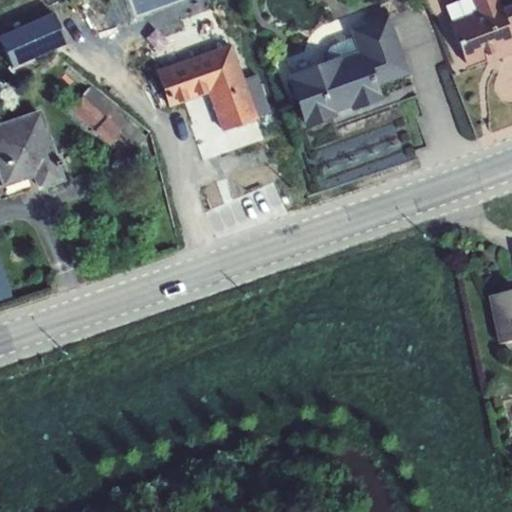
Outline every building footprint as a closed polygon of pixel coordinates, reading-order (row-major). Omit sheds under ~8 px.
[(228,0),(216,0),(219,10),(231,6),(228,0)] [(472,0),(476,10),(451,20),(466,63),(485,56),(487,61),(511,52),(511,37),(507,23),(500,5),(497,0),(472,0)] [(511,0),(500,5),(507,23),(511,21),(511,0)] [(404,71),(385,17),(354,29),(356,36),(363,54),(341,62),(338,55),(327,59),(292,70),(295,79),(289,80),(305,123),(333,113),(332,109),(352,102),(353,105),(379,96),(374,82),(404,71)] [(363,54),(356,36),(332,45),(328,50),(326,54),(327,59),(338,55),(341,62),(363,54)] [(169,106),(208,93),(222,129),(257,117),(231,44),(156,71),(169,106)] [(93,130),(109,142),(115,136),(133,150),(145,136),(90,87),(83,94),(83,95),(71,109),(93,130)] [(40,110),(0,124),(0,175),(3,185),(34,175),(38,189),(64,180),(40,110)] [(28,256),(7,262),(8,268),(30,263),(28,256)] [(106,256),(93,261),(97,272),(110,267),(106,256)] [(511,290),(491,296),(502,343),(511,340),(511,290)]
